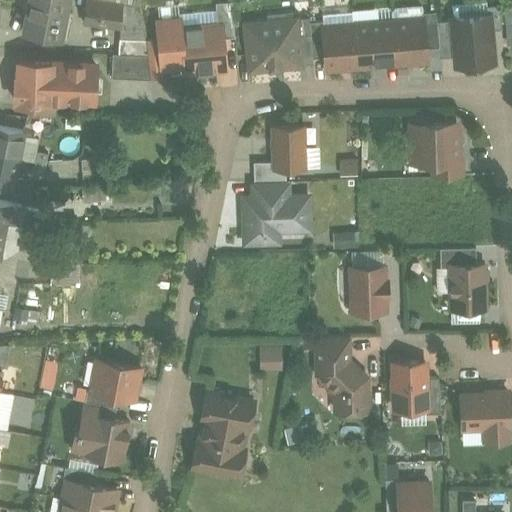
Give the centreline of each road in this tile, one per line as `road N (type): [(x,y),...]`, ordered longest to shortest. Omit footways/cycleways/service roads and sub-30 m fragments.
road 1 (residential): [(142,511),(225,105)]
road 2 (residential): [(225,105),(508,93),(511,222)]
